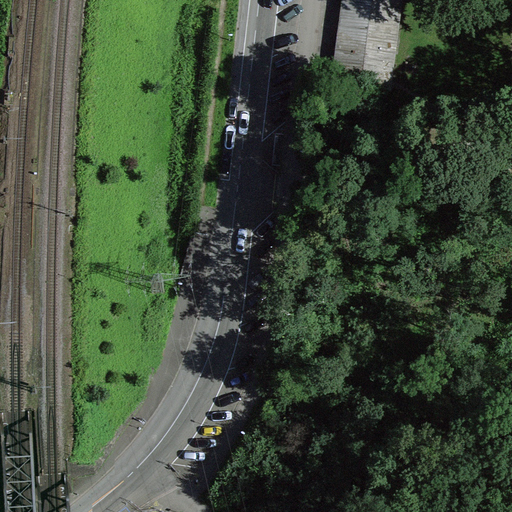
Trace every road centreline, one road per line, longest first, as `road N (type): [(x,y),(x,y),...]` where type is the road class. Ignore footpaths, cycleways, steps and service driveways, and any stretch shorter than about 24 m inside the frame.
road 1 (primary): [(83,511),(153,450),(183,407),(217,326),(259,0)]
road 2 (track): [(289,186),(511,141)]
